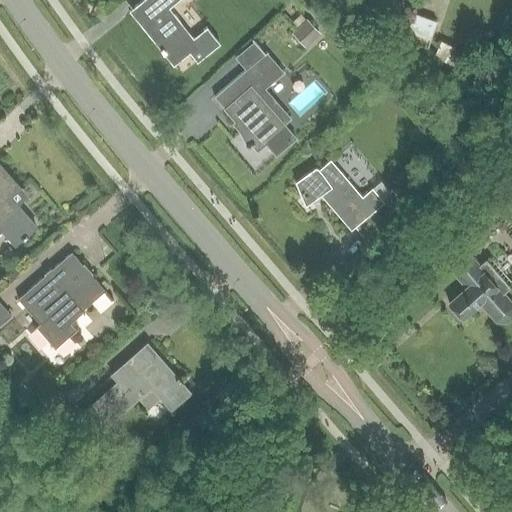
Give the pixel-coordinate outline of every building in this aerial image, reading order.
[(188,53),(188,52),(196,61),(218,44),(205,28),(192,39),(168,9),(179,0),(146,0),(136,8),(147,22),(142,26),(142,27),(168,59),(183,46),(188,53)] [(410,12),(400,38),(427,48),(437,22),(410,12)] [(306,19),(292,33),(305,45),(318,32),(306,19)] [(435,50),(445,58),(454,48),(444,40),(435,50)] [(265,143),(267,145),(276,155),(288,145),(295,138),(284,126),(251,89),(260,81),(251,71),(236,85),(232,81),(214,97),(226,110),(243,130),(241,132),(246,145),(247,149),(252,148),(256,151),(263,145),(265,143)] [(392,191),(390,192),(381,200),(372,189),(362,197),(330,160),(318,171),(317,169),(315,169),(295,183),(309,202),(320,194),(351,231),(355,227),(365,239),(400,200),(392,191)] [(0,163),(0,232),(1,231),(2,233),(15,247),(37,226),(18,204),(17,204),(14,206),(12,204),(7,198),(19,187),(20,186),(0,163)] [(18,300),(40,325),(36,328),(54,348),(74,330),(71,327),(69,324),(81,313),(80,312),(104,291),(97,284),(71,254),(18,300)] [(478,303),(495,323),(504,323),(511,317),(511,308),(501,296),(509,289),(484,261),(477,268),(465,255),(449,269),(466,289),(447,305),(459,319),(478,303)] [(0,323),(10,315),(0,303),(0,323)] [(170,409),(189,392),(146,344),(111,375),(117,382),(76,418),(93,437),(137,398),(147,409),(160,397),(170,409)] [(62,400),(40,419),(49,429),(71,410),(62,400)]
